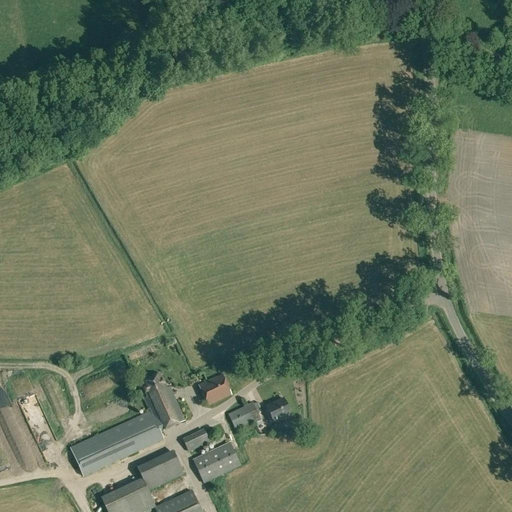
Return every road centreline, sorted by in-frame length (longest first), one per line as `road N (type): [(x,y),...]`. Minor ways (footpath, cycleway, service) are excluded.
road 1 (unclassified): [(511,420),(444,297),(433,235),(428,62),(416,0)]
road 2 (unknown): [(444,297),(312,355),(170,437)]
